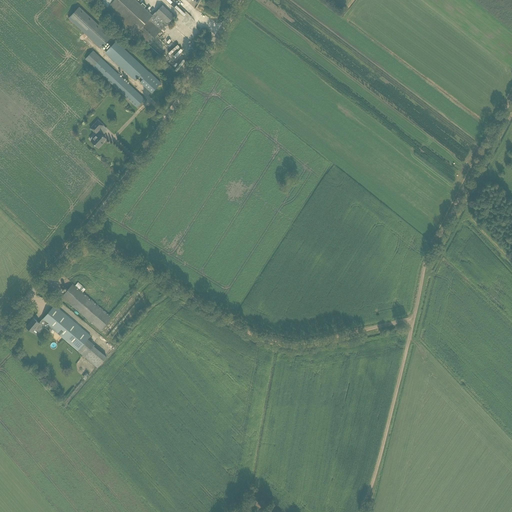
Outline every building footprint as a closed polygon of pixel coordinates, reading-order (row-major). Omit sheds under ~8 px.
[(105,9),(134,35),(136,33),(148,44),(174,16),(163,5),(156,12),(155,12),(151,17),(143,9),(146,5),(142,2),(139,6),(132,0),(102,0),(101,2),(106,8),(105,9)] [(79,7),(69,18),(100,48),(111,37),(79,7)] [(140,82),(148,89),(152,93),(161,83),(157,80),(149,72),(117,42),(106,54),(134,81),(139,76),(142,79),(140,82)] [(133,104),(137,107),(142,101),(144,103),(146,100),(142,97),(134,89),(101,58),(93,51),(85,60),(93,67),(126,97),(133,104)] [(79,81),(72,88),(77,93),(81,94),(84,97),(90,98),(88,101),(95,108),(101,102),(98,100),(97,100),(94,97),(90,96),(90,97),(87,97),(88,92),(85,89),(83,89),(84,86),(79,81)] [(91,141),(92,142),(98,148),(104,142),(103,141),(106,139),(98,131),(104,125),(98,120),(90,128),(97,134),(91,141)] [(60,298),(63,301),(64,300),(67,303),(68,302),(101,330),(112,317),(89,297),(73,284),(60,298)] [(54,305),(42,320),(47,325),(45,328),(53,334),(56,337),(58,334),(66,341),(78,351),(87,340),(90,336),(58,308),(54,305)] [(39,323),(33,318),(26,327),(32,332),(35,329),(38,332),(44,325),(40,322),(39,323)]
